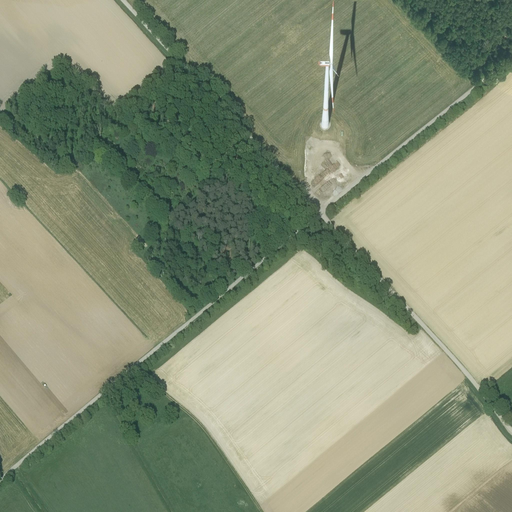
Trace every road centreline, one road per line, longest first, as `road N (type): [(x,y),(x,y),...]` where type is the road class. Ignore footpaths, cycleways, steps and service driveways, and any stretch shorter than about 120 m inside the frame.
road 1 (track): [(323,211),(0,481)]
road 2 (track): [(323,211),(511,432)]
road 3 (track): [(323,211),(130,0)]
road 4 (track): [(511,56),(323,211)]
road 5 (track): [(263,511),(204,425),(132,368)]
